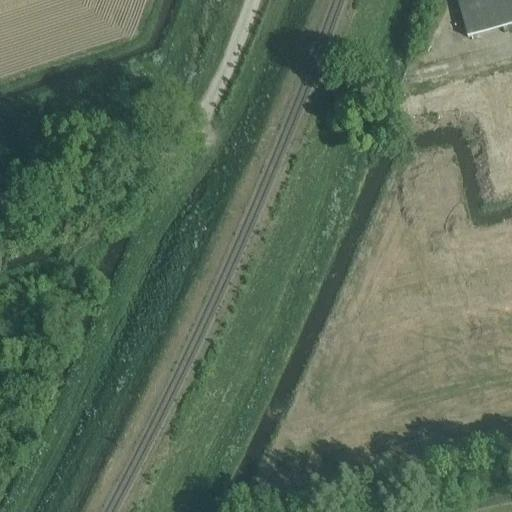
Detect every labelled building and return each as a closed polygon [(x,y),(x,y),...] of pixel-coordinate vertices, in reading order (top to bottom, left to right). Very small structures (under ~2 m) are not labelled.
[(511,0),(455,0),(466,39),(511,25),(511,0)] [(497,95),(504,123),(511,120),(511,106),(508,92),(497,95)] [(511,159),(397,189),(414,258),(511,232),(511,159)] [(492,241),(482,243),(486,261),(496,259),(492,241)] [(462,248),(453,249),(455,266),(465,265),(462,248)] [(511,383),(287,443),(304,510),(511,456),(511,383)]
